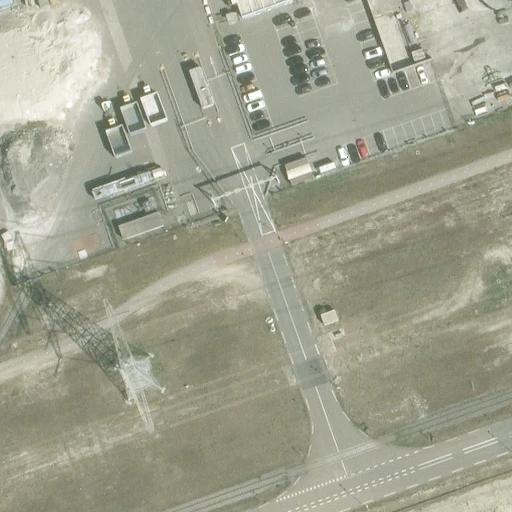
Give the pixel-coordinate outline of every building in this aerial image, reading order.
[(0,0),(0,13),(36,0),(0,0)] [(232,0),(239,18),(294,0),(232,0)] [(311,171),(455,128),(435,59),(390,73),(380,37),(360,43),(364,55),(314,71),(318,85),(303,89),(308,107),(284,114),(286,122),(276,125),(276,128),(282,127),(285,137),(299,133),(311,171)] [(214,106),(200,68),(189,72),(203,110),(214,106)] [(124,241),(163,226),(159,213),(119,227),(124,241)] [(338,321),(334,311),(320,316),(324,326),(338,321)]
